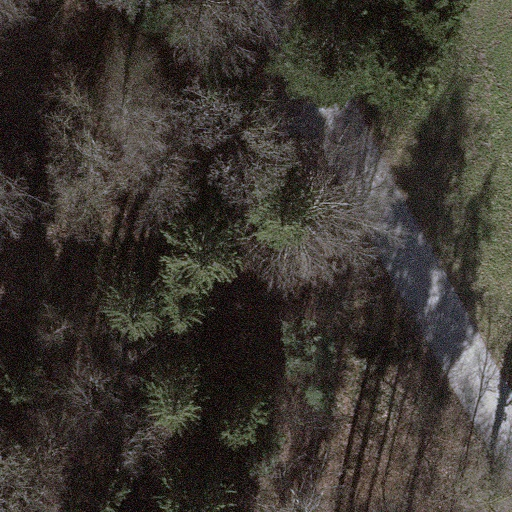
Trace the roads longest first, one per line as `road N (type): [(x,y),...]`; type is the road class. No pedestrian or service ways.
road 1 (track): [(424,0),(248,164),(187,371),(160,511)]
road 2 (tertiary): [(257,0),(511,432)]
